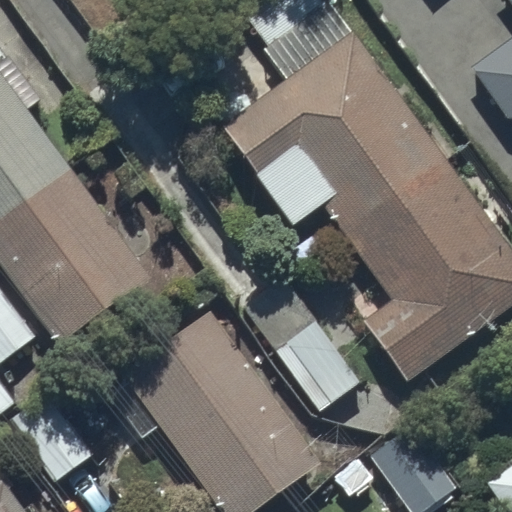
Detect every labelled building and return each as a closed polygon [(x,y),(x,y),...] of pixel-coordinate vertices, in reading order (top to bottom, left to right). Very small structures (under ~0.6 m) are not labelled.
[(364,315),(410,379),(511,301),(511,250),(335,0),(249,0),(241,6),(267,44),(264,46),(286,77),(223,122),(294,222),(324,201),(390,296),(364,315)] [(511,0),(509,0),(511,4),(511,31),(467,63),(505,117),(511,117),(511,0)] [(0,52),(0,262),(61,343),(152,276),(27,109),(42,98),(8,53),(3,57),(0,52)] [(320,409),(361,379),(283,274),(274,280),(265,268),(237,289),(246,301),(242,304),(320,409)] [(0,412),(17,400),(0,375),(0,359),(35,335),(0,285),(0,412)] [(271,511),(324,474),(213,322),(126,385),(132,393),(115,405),(135,431),(145,445),(161,433),(218,511),(271,511)] [(72,477),(96,458),(51,401),(15,429),(59,486),(72,477)] [(419,511),(456,487),(410,422),(370,450),(413,511),(419,511)] [(511,511),(511,461),(487,480),(509,511),(511,511)] [(21,511),(5,489),(0,492),(0,511),(21,511)]
